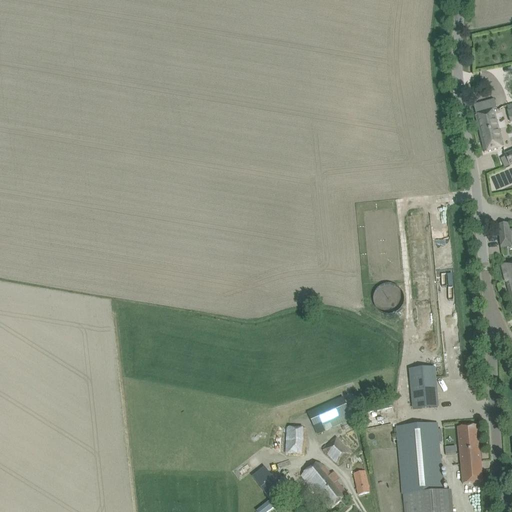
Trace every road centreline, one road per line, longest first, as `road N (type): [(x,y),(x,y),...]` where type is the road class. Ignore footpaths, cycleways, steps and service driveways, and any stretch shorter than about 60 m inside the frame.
road 1 (unclassified): [(491,291),(459,71),(463,0)]
road 2 (unclassified): [(491,291),(501,509)]
